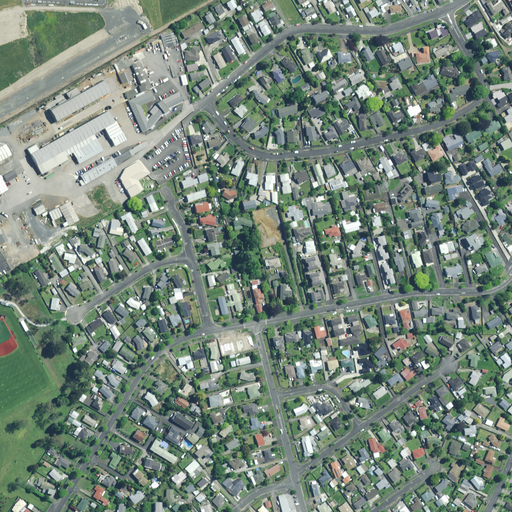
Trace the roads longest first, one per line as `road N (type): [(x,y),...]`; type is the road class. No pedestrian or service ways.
road 1 (residential): [(444,10),(483,92),(440,124),(322,152),(264,155),(239,142),(204,101)]
road 2 (residential): [(204,101),(295,29),(384,30),(444,10)]
road 3 (residential): [(511,272),(479,291),(414,292),(255,323)]
road 4 (residential): [(209,331),(165,347),(145,366),(56,511)]
road 5 (residential): [(192,257),(157,263),(74,314)]
